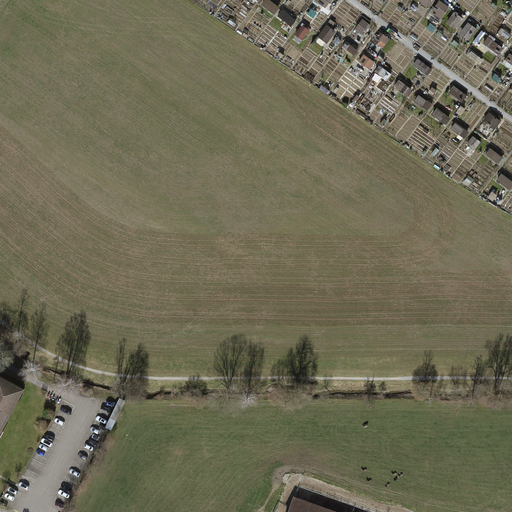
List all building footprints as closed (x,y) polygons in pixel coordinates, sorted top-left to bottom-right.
[(279,8),(267,0),(265,0),(261,6),(274,15),(279,8)] [(450,7),(441,1),(433,12),(442,18),(450,7)] [(296,20),(282,10),(278,15),(292,26),(296,20)] [(463,18),(455,13),(448,23),(456,29),(463,18)] [(354,31),(362,37),(370,25),(363,19),(354,31)] [(478,29),(469,23),(461,33),(470,40),(478,29)] [(336,32),(327,25),(318,38),(327,44),(336,32)] [(309,31),(301,26),(291,41),(298,46),(309,31)] [(374,43),(382,48),(389,39),(381,33),(374,43)] [(505,48),(489,37),(483,45),(499,56),(505,48)] [(357,49),(346,42),(341,48),(352,56),(357,49)] [(483,59),(472,51),(470,54),(481,62),(483,59)] [(511,56),(508,54),(503,61),(511,67),(511,56)] [(375,64),(362,55),(358,60),(371,69),(375,64)] [(417,58),(413,64),(426,74),(430,68),(417,58)] [(387,80),(392,74),(379,65),(374,71),(387,80)] [(394,89),(405,96),(411,89),(400,82),(394,89)] [(468,96),(454,86),(449,93),(463,103),(468,96)] [(431,104),(418,95),(413,101),(426,110),(431,104)] [(451,118),(438,109),(433,116),(446,125),(451,118)] [(501,121),(489,112),(483,120),(496,129),(501,121)] [(469,133),(456,123),(451,130),(464,140),(469,133)] [(480,142),(473,136),(468,143),(475,148),(480,142)] [(503,157),(491,148),(487,154),(499,163),(503,157)] [(511,190),(511,182),(502,175),(497,181),(511,192),(511,190)] [(29,387),(2,372),(0,375),(0,426),(6,430),(29,387)] [(339,511),(296,497),(290,511),(339,511)]
